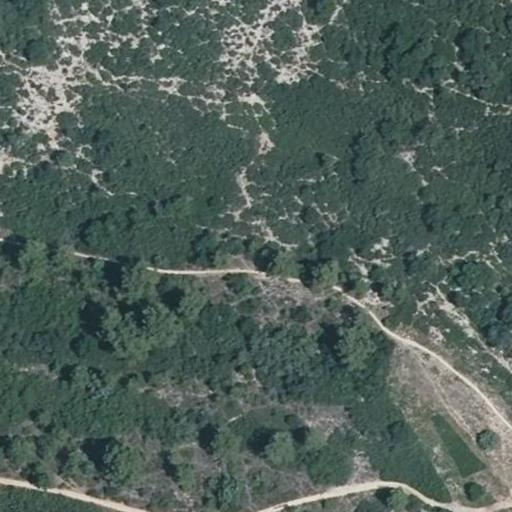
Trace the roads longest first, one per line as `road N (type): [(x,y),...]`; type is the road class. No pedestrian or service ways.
road 1 (track): [(264,511),(361,484),(410,489),(468,511)]
road 2 (track): [(0,483),(145,511)]
